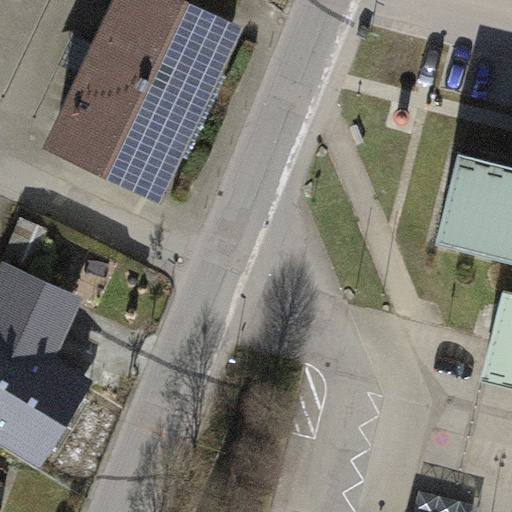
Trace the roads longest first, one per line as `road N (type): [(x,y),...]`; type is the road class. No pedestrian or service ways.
road 1 (residential): [(330,0),(222,273)]
road 2 (residential): [(222,273),(127,511)]
road 3 (residential): [(222,273),(0,174)]
